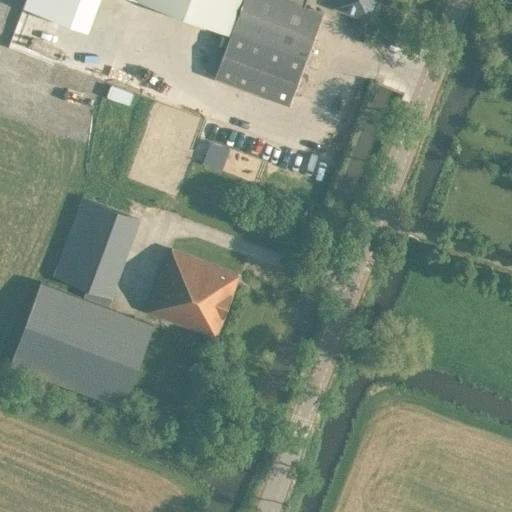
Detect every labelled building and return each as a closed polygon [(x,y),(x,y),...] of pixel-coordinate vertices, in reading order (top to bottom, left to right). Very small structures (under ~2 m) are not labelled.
[(144,0),(230,32),(241,0),(293,0),(304,4),(305,0),(144,0)] [(323,11),(304,4),(293,0),(241,0),(230,32),(220,57),(214,73),(213,74),(288,102),(305,56),(306,56),(323,11)] [(337,0),(336,3),(367,15),(372,0),(337,0)] [(202,69),(214,73),(220,57),(208,53),(202,69)] [(301,136),(299,144),(320,151),(323,143),(301,136)] [(110,298),(137,210),(76,192),(52,271),(84,281),(81,289),(110,298)] [(173,246),(166,263),(163,262),(146,308),(215,334),(239,272),(173,246)] [(39,277),(8,361),(121,403),(152,320),(39,277)]
